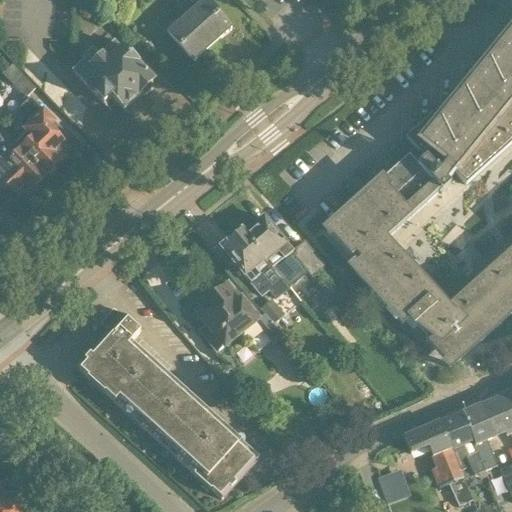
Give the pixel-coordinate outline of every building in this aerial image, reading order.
[(204,2),(202,0),(189,0),(197,9),(168,35),(194,64),(231,31),(205,2),(204,2)] [(511,34),(482,72),(469,83),(423,124),(437,141),(427,151),(452,179),(455,175),(466,187),(511,145),(511,34)] [(83,59),(85,62),(74,73),(85,84),(84,84),(96,96),(96,97),(104,106),(113,98),(125,111),(140,96),(147,97),(153,91),(152,85),(154,83),(123,51),(115,43),(101,57),(93,49),(83,59)] [(37,91),(22,76),(12,86),(27,101),(37,91)] [(2,132),(47,178),(66,160),(62,156),(68,150),(51,132),(56,127),(33,103),(21,115),(30,124),(22,132),(31,140),(21,150),(3,132),(2,132)] [(511,252),(449,309),(388,241),(440,194),(442,196),(450,189),(447,185),(452,179),(427,151),(437,141),(423,124),(406,139),(426,161),(418,169),(409,159),(327,233),(351,261),(356,257),(361,263),(352,271),(402,327),(406,322),(414,331),(418,328),(431,338),(425,344),(450,371),(465,357),(471,352),(476,347),(479,345),(511,315),(511,252)] [(0,180),(18,199),(25,192),(28,196),(47,178),(2,132),(0,134),(0,180)] [(241,233),(272,271),(289,291),(309,274),(313,279),(326,269),(305,244),(293,254),(264,221),(258,226),(255,222),(241,233)] [(230,242),(221,250),(251,286),(252,286),(262,299),(275,288),(265,277),(272,271),(241,233),(239,235),(235,235),(230,238),(230,242)] [(258,356),(272,344),(282,336),(274,327),(265,317),(257,323),(228,286),(204,305),(207,308),(197,317),(207,330),(201,335),(218,357),(243,337),(258,356)] [(265,317),(274,327),(286,317),(274,302),(261,312),(265,317)] [(110,337),(78,373),(221,503),(255,466),(127,350),(139,337),(116,316),(103,330),(110,337)] [(511,395),(484,407),(484,409),(483,409),(488,425),(489,425),(495,440),(505,436),(506,440),(511,438),(511,441),(511,395)] [(482,407),(464,416),(486,474),(496,470),(486,443),(495,440),(489,425),(488,425),(483,409),(484,409),(484,407),(482,408),(482,407)] [(440,425),(451,452),(459,473),(465,471),(461,461),(466,459),(474,478),(486,474),(464,416),(464,415),(440,425)] [(429,449),(433,459),(451,452),(440,425),(405,440),(411,457),(429,449)] [(429,494),(434,511),(439,511),(445,510),(441,500),(452,496),(458,508),(472,502),(459,473),(451,452),(433,459),(438,471),(435,472),(441,489),(429,494)] [(511,500),(511,467),(500,472),(511,500)] [(380,478),(387,505),(411,499),(404,472),(380,478)] [(26,511),(25,488),(0,490),(0,511),(36,511),(29,511),(26,511)]
